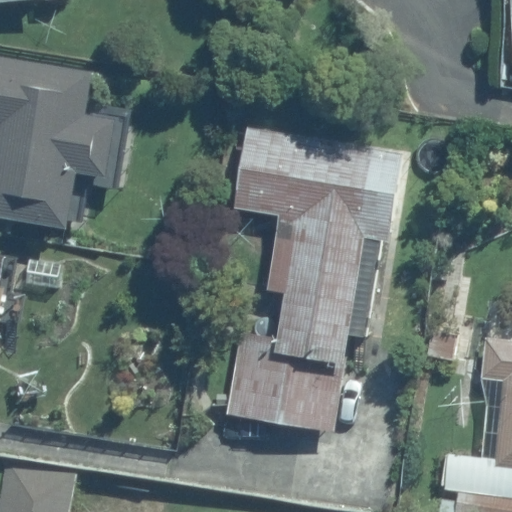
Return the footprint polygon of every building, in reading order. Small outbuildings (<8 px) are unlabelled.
[(0,0),(0,8),(63,0),(0,0)] [(103,71),(0,53),(0,219),(84,234),(92,186),(122,191),(136,115),(97,109),(103,71)] [(412,150),(247,128),(235,215),(285,222),(275,296),(290,298),(284,346),(239,340),(229,418),(337,432),(346,366),(360,368),(362,347),(374,348),(388,246),(399,247),(412,150)] [(0,366),(7,368),(17,289),(0,287),(0,366)] [(511,472),(511,344),(496,343),(492,387),(511,388),(511,393),(504,472),(511,472)] [(75,511),(82,476),(12,463),(2,511),(75,511)]
